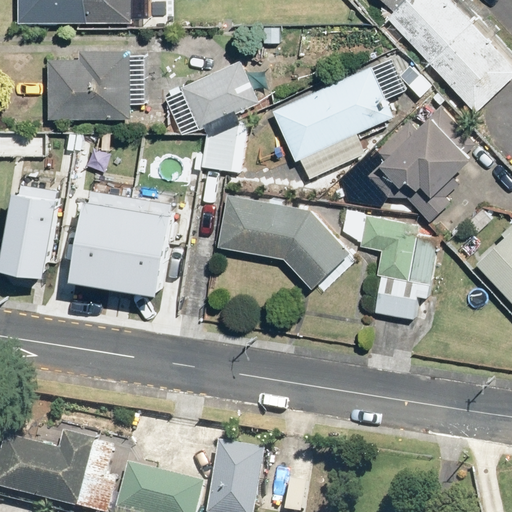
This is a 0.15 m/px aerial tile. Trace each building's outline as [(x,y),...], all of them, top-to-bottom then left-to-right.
[(27,0),(28,13),(139,13),(138,0),(27,0)] [(387,0),(479,107),(511,79),(511,54),(465,0),(387,0)] [(61,48),(62,115),(137,114),(136,47),(61,48)] [(182,81),(196,119),(258,96),(244,59),(182,81)] [(279,109),(299,158),(398,117),(377,68),(279,109)] [(442,109),(376,176),(422,220),(488,153),(442,109)] [(214,122),(205,159),(240,168),(249,131),(214,122)] [(23,183),(12,261),(56,267),(67,190),(23,183)] [(94,187),(81,272),(167,286),(181,201),(94,187)] [(234,196),(225,245),(283,255),(316,291),(357,253),(318,210),(234,196)] [(365,245),(384,248),(380,273),(413,278),(423,223),(371,214),(365,245)] [(511,227),(479,261),(511,293),(511,227)] [(379,310),(418,317),(422,294),(431,296),(433,284),(384,276),(379,310)] [(5,430),(0,452),(0,487),(81,505),(93,448),(5,430)] [(258,511),(267,448),(222,442),(211,511),(258,511)] [(132,460),(119,508),(135,511),(203,511),(211,482),(132,460)]
